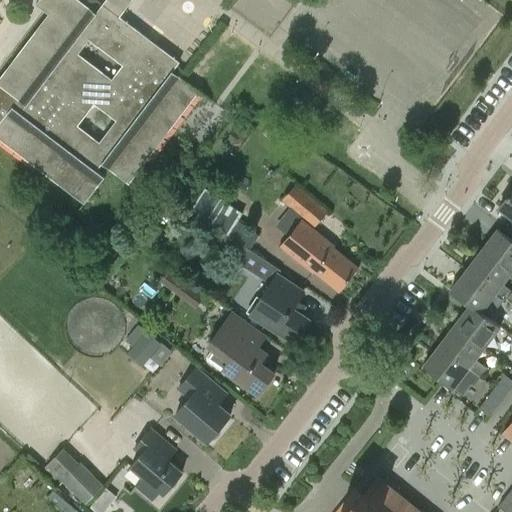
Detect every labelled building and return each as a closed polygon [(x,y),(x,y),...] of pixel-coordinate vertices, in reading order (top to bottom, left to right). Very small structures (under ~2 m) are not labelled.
[(182,79),(180,78),(173,72),(180,62),(119,16),(131,0),(106,0),(104,4),(96,13),(79,0),(40,0),(37,5),(49,14),(0,78),(0,138),(84,203),(105,177),(97,170),(102,164),(128,184),(199,92),(184,80),(182,79)] [(301,221),(297,225),(283,243),(280,247),(313,274),(314,272),(339,292),(359,268),(334,248),(335,246),(314,229),(329,210),(297,183),(284,198),(282,201),(305,219),(302,222),(301,221)] [(234,226),(242,216),(204,187),(191,204),(236,238),(242,231),(234,226)] [(511,190),(498,207),(511,218),(511,190)] [(511,240),(497,228),(481,249),(510,272),(511,269),(511,240)] [(510,272),(481,249),(465,269),(495,292),(505,300),(508,297),(511,300),(511,289),(511,291),(501,283),(510,272)] [(480,311),(495,292),(465,269),(450,290),(469,305),(480,311)] [(250,316),(294,346),(310,322),(292,310),(304,292),(278,275),(250,316)] [(499,326),(480,311),(469,305),(454,325),(483,347),(499,326)] [(207,344),(217,352),(210,360),(257,395),(273,374),(255,360),(259,355),(254,352),(264,338),(230,313),(207,344)] [(137,365),(149,356),(154,362),(164,353),(139,323),(122,337),(130,347),(125,350),(137,365)] [(454,325),(438,345),(480,376),(486,368),(474,359),(483,347),(454,325)] [(480,376),(438,345),(422,365),(427,369),(427,373),(431,377),(435,375),(462,396),(472,383),(473,384),(480,376)] [(208,442),(210,439),(212,439),(216,437),(219,434),(220,431),(220,428),(230,416),(206,396),(215,385),(195,368),(176,391),(187,400),(175,414),(208,442)] [(511,381),(504,375),(494,388),(504,396),(511,385),(511,381)] [(488,417),(504,396),(494,388),(478,409),(488,417)] [(511,418),(501,432),(511,440),(511,418)] [(177,477),(181,471),(167,459),(175,449),(150,428),(134,448),(141,454),(131,465),(143,476),(136,485),(152,499),(159,490),(163,493),(168,487),(172,486),(174,486),(175,485),(176,483),(176,482),(177,479),(177,477)] [(84,504),(102,486),(80,464),(78,467),(62,451),(44,470),(59,485),(62,482),(84,504)] [(421,511),(419,510),(376,476),(357,500),(352,496),(339,511),(421,511)] [(511,511),(511,487),(498,506),(505,511),(511,511)]
